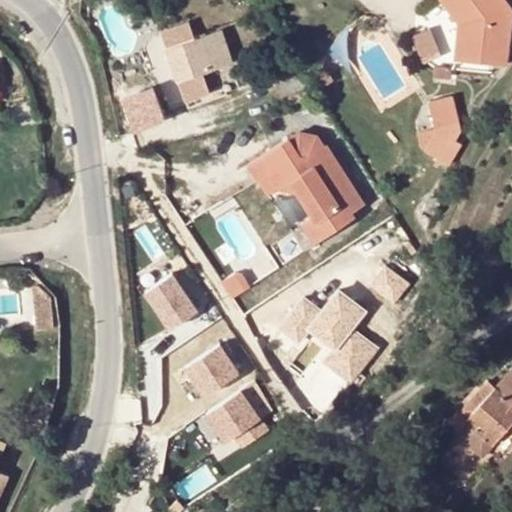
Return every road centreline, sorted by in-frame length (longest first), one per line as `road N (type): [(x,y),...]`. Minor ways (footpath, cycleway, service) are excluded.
road 1 (residential): [(101,235),(109,375),(102,423),(65,511)]
road 2 (residential): [(29,0),(73,58),(101,235)]
